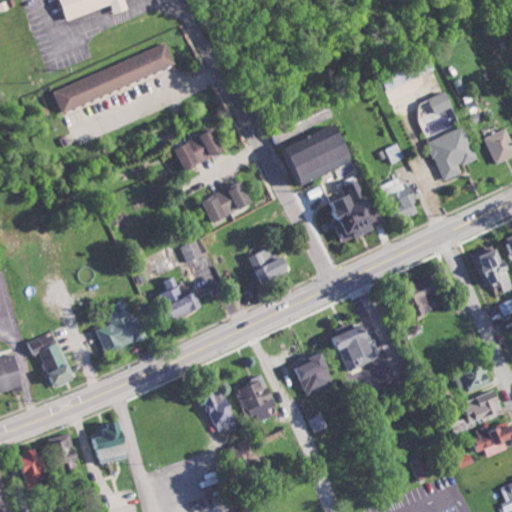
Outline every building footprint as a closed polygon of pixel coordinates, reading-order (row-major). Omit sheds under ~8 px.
[(63,0),(68,18),(114,5),(117,13),(131,9),(128,0),(63,0)] [(64,111),(178,66),(169,44),(55,88),(64,111)] [(389,88),(415,78),(411,69),(386,79),(389,88)] [(452,106),(445,90),(429,97),(436,112),(452,106)] [(359,159),(342,123),(283,151),(300,187),(359,159)] [(428,141),(444,181),(463,173),(460,166),(477,159),(464,126),(428,141)] [(493,162),(511,156),(511,140),(508,128),(484,136),(493,162)] [(227,151),(217,129),(177,147),(188,169),(227,151)] [(392,163),(405,157),(398,142),(385,148),(392,163)] [(344,241),(361,235),(386,226),(376,197),(367,200),(360,180),(342,186),(346,197),(338,200),(342,210),(334,213),(336,219),(327,222),(329,228),(339,225),(344,241)] [(215,221),(255,204),(245,181),(204,198),(215,221)] [(204,257),(196,240),(181,247),(188,262),(194,259),(198,268),(204,265),(201,258),(204,257)] [(291,269),(276,243),(250,257),(265,283),(291,269)] [(184,296),(179,276),(164,280),(166,291),(160,292),(162,302),(172,300),(177,317),(206,309),(201,291),(184,296)] [(424,312),(440,306),(436,294),(442,292),(437,278),(414,287),(424,312)] [(511,298),(500,303),(505,315),(511,311),(511,298)] [(98,327),(109,353),(148,337),(139,316),(134,318),(131,313),(98,327)] [(380,358),(366,324),(356,328),(353,322),(337,329),(340,337),(333,340),(335,345),(339,343),(351,371),(380,358)] [(42,352),(57,386),(76,378),(54,331),(26,344),(32,356),(42,352)] [(338,383),(325,353),(298,365),(310,395),(338,383)] [(0,390),(23,388),(19,355),(0,356),(0,390)] [(462,393),(492,381),(485,363),(455,375),(462,393)] [(271,415),(268,408),(277,405),(266,376),(237,386),(251,423),(271,415)] [(470,420),(503,411),(496,390),(464,399),(470,420)] [(208,401),(218,431),(239,424),(230,398),(219,402),(217,398),(208,401)] [(310,419),(315,432),(328,427),(323,414),(310,419)] [(97,426),(99,434),(91,435),(97,464),(130,457),(122,421),(97,426)] [(508,449),(505,442),(511,439),(511,427),(511,428),(509,421),(489,428),(488,425),(474,430),(481,450),(485,448),(488,456),(508,449)] [(55,436),(62,473),(75,470),(73,462),(81,461),(78,449),(74,450),(70,433),(55,436)] [(42,448),(24,451),(28,485),(47,482),(42,448)] [(420,481),(428,478),(419,458),(411,462),(420,481)] [(511,481),(501,485),(506,501),(502,503),(504,509),(511,505),(511,481)]
